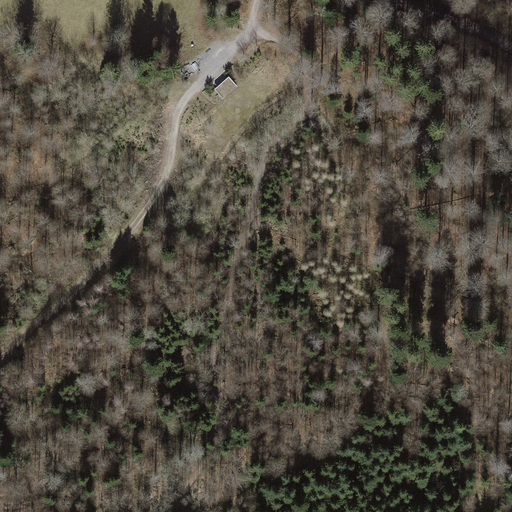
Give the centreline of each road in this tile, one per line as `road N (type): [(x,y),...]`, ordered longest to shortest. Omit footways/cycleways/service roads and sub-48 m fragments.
road 1 (track): [(0,364),(77,292),(163,186),(201,69),(251,24)]
road 2 (track): [(395,0),(511,47)]
